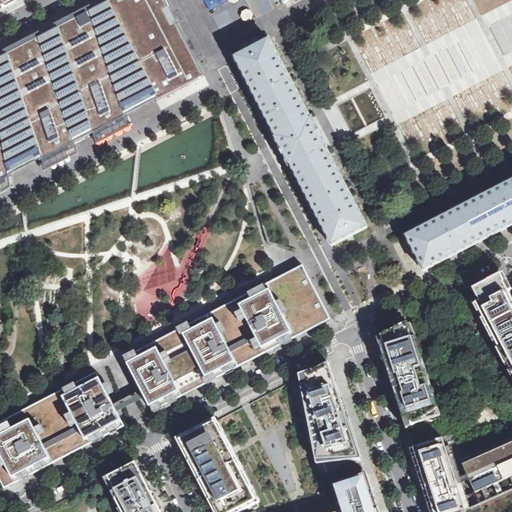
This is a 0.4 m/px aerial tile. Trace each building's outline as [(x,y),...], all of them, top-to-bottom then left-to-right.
[(190,83),(204,76),(188,43),(176,22),(171,24),(167,16),(163,8),(167,6),(164,0),(104,0),(105,1),(107,5),(109,9),(92,17),(91,14),(90,10),(90,5),(87,7),(70,15),(53,24),(54,29),(40,36),(38,37),(36,32),(19,41),(12,45),(1,50),(3,54),(0,56),(0,180),(11,175),(9,162),(22,156),(37,148),(42,159),(43,158),(75,142),(74,141),(94,131),(95,132),(128,115),(124,105),(130,101),(152,91),(156,99),(157,100),(169,94),(180,88),(184,86),(190,83)] [(265,0),(251,0),(256,10),(267,4),(265,0)] [(253,47),(234,57),(275,137),(274,137),(282,152),(290,167),(291,167),(332,246),(368,227),(327,148),(328,147),(320,132),(312,118),(311,119),(270,38),(253,47)] [(511,179),(405,235),(424,272),(463,251),(511,225),(511,179)] [(0,190),(12,186),(9,180),(0,183),(0,190)] [(147,398),(154,411),(166,404),(205,384),(248,362),(288,342),(331,319),(303,265),(125,356),(144,392),(147,398)] [(510,291),(501,274),(463,293),(511,386),(511,298),(509,292),(510,291)] [(447,416),(417,318),(379,337),(393,383),(407,428),(447,416)] [(329,363),(290,383),(311,447),(325,489),(365,477),(346,416),(329,363)] [(97,371),(0,421),(0,480),(4,489),(28,476),(76,451),(115,431),(124,426),(119,415),(115,408),(97,371)] [(144,392),(115,408),(119,415),(147,398),(144,392)] [(434,511),(478,511),(511,497),(511,478),(497,444),(461,460),(447,416),(407,428),(413,446),(430,498),(434,511)] [(219,420),(181,440),(218,511),(261,511),(275,505),(269,495),(267,491),(257,470),(247,475),(219,420)] [(511,437),(497,444),(511,478),(511,437)] [(162,511),(155,499),(136,463),(109,477),(117,491),(121,489),(125,496),(117,499),(123,511),(162,511)] [(371,495),(365,477),(325,489),(317,492),(313,480),(269,495),(275,505),(261,511),(376,511),(375,509),(371,495)]
